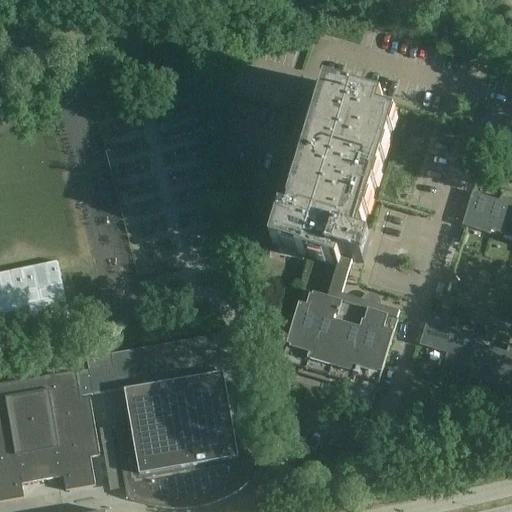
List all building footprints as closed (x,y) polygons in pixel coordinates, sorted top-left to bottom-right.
[(384,102),(327,85),(290,207),(291,207),(288,214),(282,212),(272,246),(299,254),(298,256),(311,260),(310,261),(325,266),(325,264),(337,267),(350,271),(353,262),(363,265),(371,242),(359,238),(362,229),(363,229),(391,138),(397,118),(380,114),(384,102)] [(241,183),(264,190),(267,178),(244,171),(241,183)] [(260,201),(263,190),(243,184),(240,195),(260,201)] [(499,202),(472,194),(462,228),(490,236),(491,232),(499,202)] [(236,206),(257,212),(260,202),(240,196),(236,206)] [(491,232),(511,238),(511,201),(501,198),(499,202),(491,232)] [(304,294),(283,365),(300,371),(306,372),(305,373),(308,374),(309,373),(329,379),(329,380),(332,381),(332,380),(351,386),(348,395),(370,402),(374,403),(379,386),(393,340),(398,322),(398,321),(400,314),(388,310),(382,308),(378,307),(379,305),(378,303),(378,302),(373,300),(371,301),(369,302),(369,304),(365,303),(353,299),(342,296),(350,271),(337,267),(330,292),(327,301),(304,294)] [(430,313),(429,319),(420,347),(447,355),(449,356),(456,330),(459,322),(430,313)] [(483,338),(456,330),(449,356),(447,355),(445,363),(472,372),(473,372),(481,346),(483,338)] [(0,504),(25,500),(22,486),(64,479),(66,493),(96,488),(91,459),(100,458),(90,399),(125,392),(224,375),(239,372),(232,335),(87,360),(89,373),(76,375),(76,373),(0,386),(0,504)] [(507,354),(481,346),(473,372),(472,372),(470,379),(495,387),(498,379),(499,379),(507,354)] [(511,347),(509,346),(507,354),(499,379),(511,383),(511,347)] [(115,428),(127,499),(133,502),(141,505),(147,507),(157,509),(166,511),(172,511),(182,511),(188,510),(197,509),(208,507),(214,505),(222,502),(231,497),(239,492),(247,487),(254,481),(258,476),(243,388),(227,391),(224,375),(125,392),(131,425),(115,428)]
